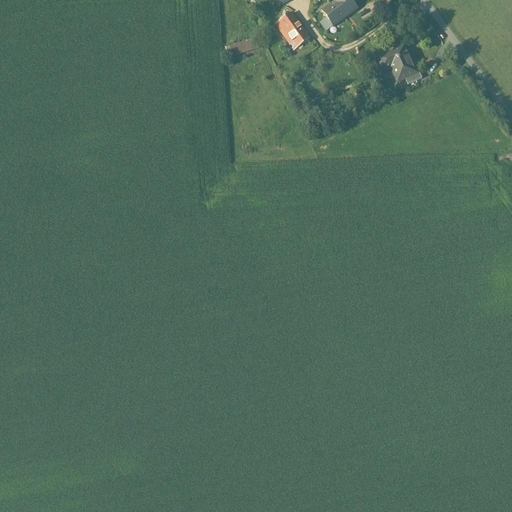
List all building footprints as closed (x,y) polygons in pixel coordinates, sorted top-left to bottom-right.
[(331,0),(334,3),(327,8),(321,13),(331,27),(355,11),(357,13),(369,4),(365,0),(331,0)] [(331,0),(328,0),(324,4),(327,8),(334,3),(331,0)] [(306,41),(289,17),(275,26),(292,51),(306,41)] [(248,41),(230,46),(233,57),(252,51),(248,41)] [(404,48),(375,61),(381,74),(390,70),(396,84),(404,80),(415,75),(415,74),(404,48)] [(415,75),(404,80),(407,87),(421,81),(418,73),(415,74),(415,75)]
